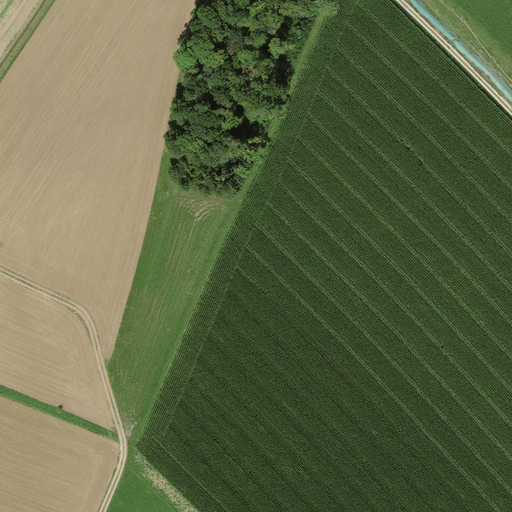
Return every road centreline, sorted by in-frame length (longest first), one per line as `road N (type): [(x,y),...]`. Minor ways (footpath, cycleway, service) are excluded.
road 1 (track): [(100,511),(124,449),(83,312),(0,271)]
road 2 (track): [(511,116),(396,0)]
